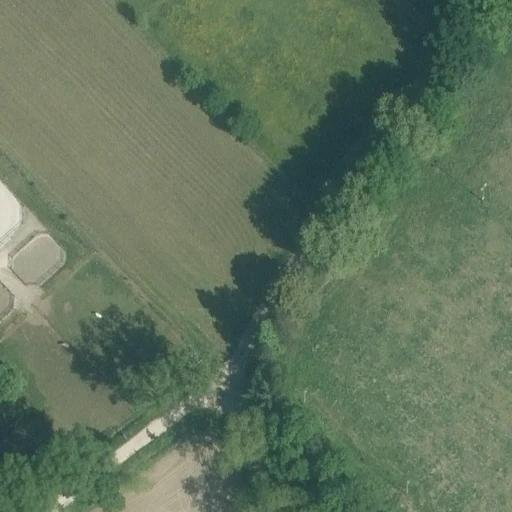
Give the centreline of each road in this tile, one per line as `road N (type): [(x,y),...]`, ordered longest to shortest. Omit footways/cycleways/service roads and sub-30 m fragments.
road 1 (unclassified): [(284,511),(219,362),(291,242),(388,113),(509,0)]
road 2 (track): [(37,511),(189,399),(219,362)]
